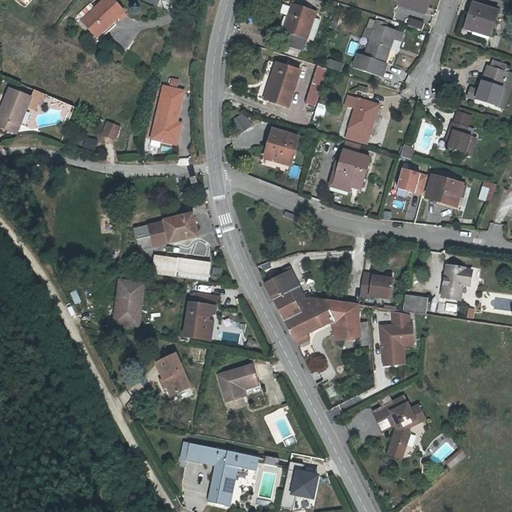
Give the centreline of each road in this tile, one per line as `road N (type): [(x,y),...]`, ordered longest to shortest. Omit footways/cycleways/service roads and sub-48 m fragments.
road 1 (secondary): [(367,511),(253,290),(228,233),(215,173)]
road 2 (unclassified): [(0,222),(75,330),(173,511)]
road 3 (residential): [(215,173),(351,226),(511,249)]
road 4 (residential): [(0,151),(44,152),(132,173),(215,173)]
road 5 (secondary): [(215,173),(211,84),(229,0)]
